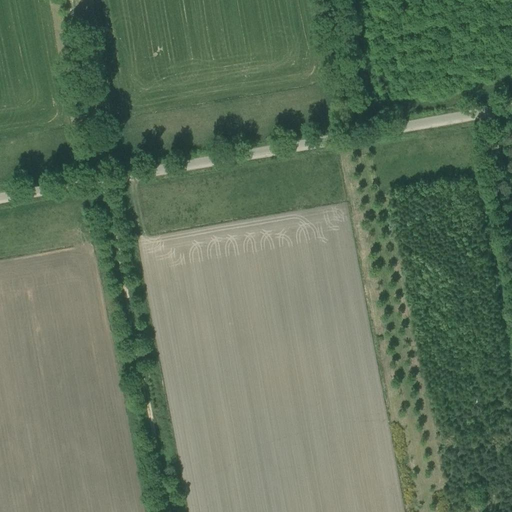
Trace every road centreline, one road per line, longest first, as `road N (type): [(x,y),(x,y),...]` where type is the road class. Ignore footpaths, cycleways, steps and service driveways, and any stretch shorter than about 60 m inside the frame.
road 1 (track): [(166,511),(70,0)]
road 2 (unclassified): [(511,108),(0,198)]
